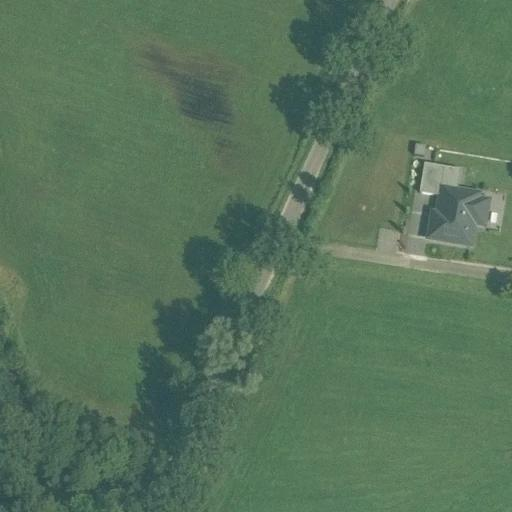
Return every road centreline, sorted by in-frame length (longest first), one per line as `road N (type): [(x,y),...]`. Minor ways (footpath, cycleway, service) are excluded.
road 1 (unclassified): [(157,511),(394,0)]
road 2 (unclassified): [(55,511),(0,359)]
